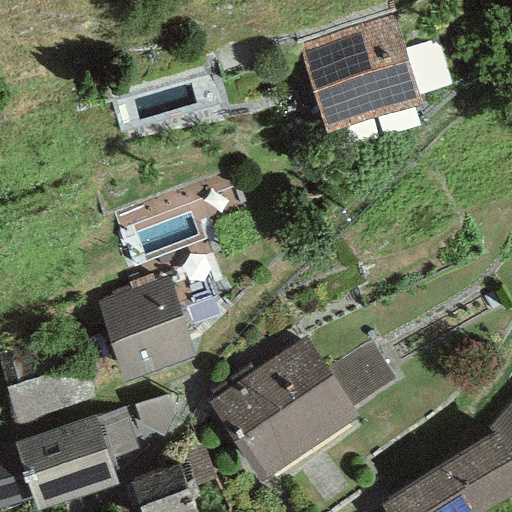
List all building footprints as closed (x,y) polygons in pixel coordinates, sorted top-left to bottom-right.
[(296,45),(325,134),(421,103),(392,14),(296,45)] [(95,301),(123,382),(196,358),(168,276),(95,301)] [(0,353),(0,374),(16,426),(95,401),(73,330),(0,353)] [(207,402),(260,482),(357,419),(351,409),(396,379),(371,342),(328,371),(305,337),(207,402)] [(169,395),(134,405),(139,424),(163,435),(174,413),(169,395)] [(380,506),(383,511),(482,511),(511,493),(511,400),(488,427),(492,432),(380,506)] [(0,505),(33,495),(36,511),(119,485),(110,462),(139,453),(125,407),(0,446),(0,505)] [(130,483),(140,511),(196,511),(179,465),(130,483)]
